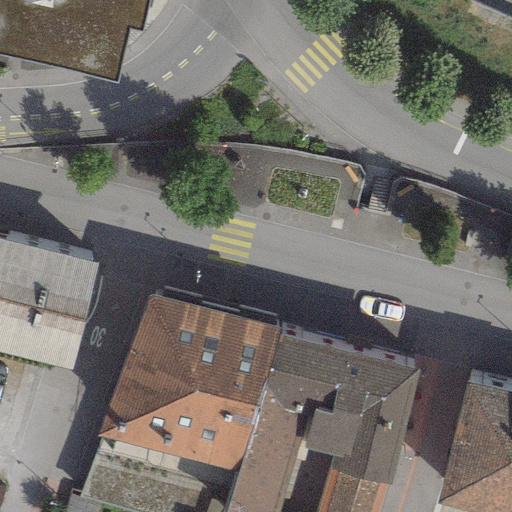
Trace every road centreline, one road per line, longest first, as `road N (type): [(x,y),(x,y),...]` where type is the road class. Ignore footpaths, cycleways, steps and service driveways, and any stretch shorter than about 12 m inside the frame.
road 1 (residential): [(455,298),(133,218)]
road 2 (unclassified): [(511,179),(369,111),(312,62),(260,0)]
road 3 (residential): [(133,218),(34,511)]
road 4 (unclassified): [(227,0),(196,50),(139,93),(98,110),(0,118)]
road 5 (residential): [(396,511),(455,298)]
road 6 (residential): [(133,218),(0,185)]
